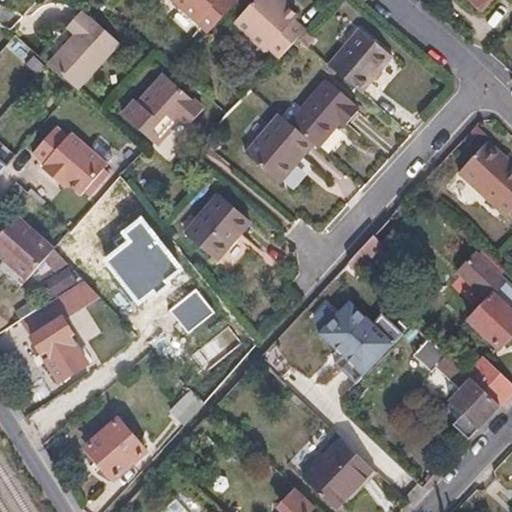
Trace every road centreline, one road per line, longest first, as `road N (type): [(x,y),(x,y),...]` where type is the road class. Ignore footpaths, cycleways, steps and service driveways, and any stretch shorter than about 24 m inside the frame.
road 1 (residential): [(483,87),(311,250)]
road 2 (residential): [(483,87),(389,0)]
